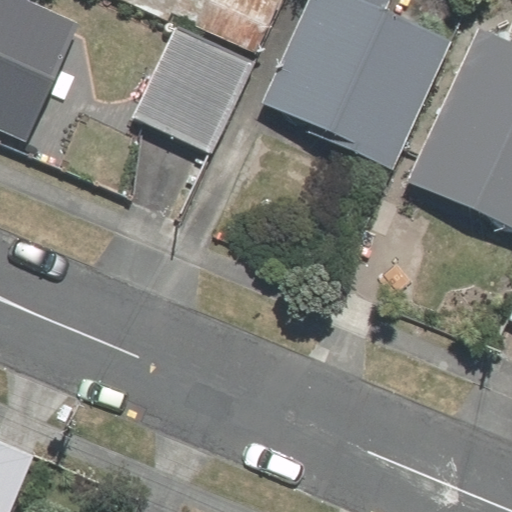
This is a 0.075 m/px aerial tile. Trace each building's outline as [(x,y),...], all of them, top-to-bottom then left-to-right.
[(8,0),(0,0),(0,138),(21,149),(76,31),(8,0)] [(173,21),(128,123),(213,160),(283,0),(166,0),(160,15),(173,21)] [(393,0),(304,0),(252,109),(394,178),(455,52),(385,18),(393,0)] [(511,50),(510,54),(467,35),(399,190),(511,239),(511,50)] [(511,303),(501,327),(511,331),(511,303)]
